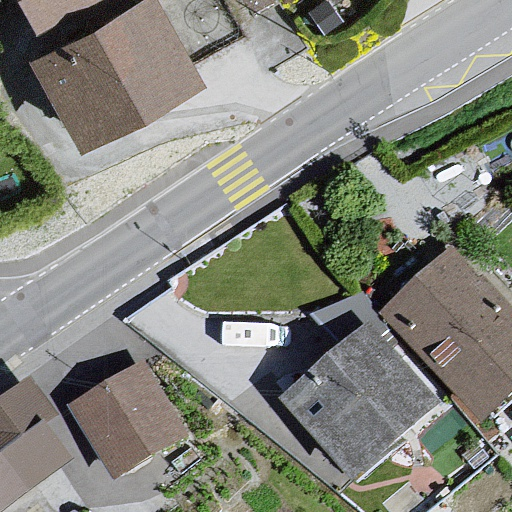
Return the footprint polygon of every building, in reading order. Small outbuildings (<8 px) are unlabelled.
[(17,0),(40,38),(105,0),(17,0)] [(154,0),(142,0),(30,63),(81,153),(202,85),(154,0)] [(511,315),(447,249),(383,310),(485,417),(511,391),(511,315)] [(367,322),(281,398),(353,478),(439,401),(367,322)] [(141,361),(69,404),(115,478),(186,435),(141,361)] [(25,378),(0,397),(0,511),(72,456),(69,458),(42,425),(56,415),(25,378)]
